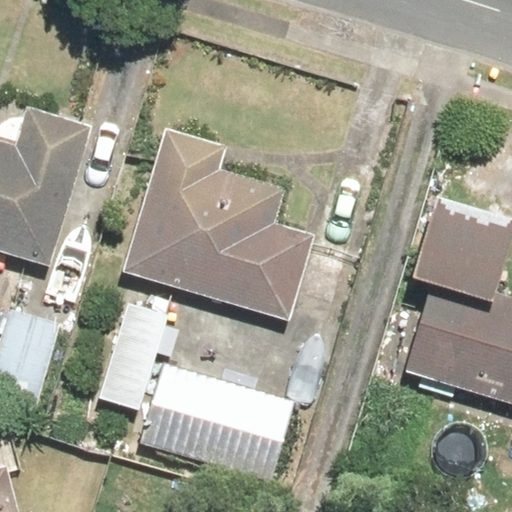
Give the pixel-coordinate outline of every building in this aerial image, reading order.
[(0,149),(0,256),(46,270),(86,130),(20,112),(9,152),(0,149)] [(156,130),(114,274),(285,324),(310,240),(266,228),(276,194),(212,176),(220,149),(156,130)] [(415,292),(390,372),(511,410),(511,304),(483,295),(504,229),(415,202),(389,284),(415,292)] [(106,401),(148,412),(162,359),(175,309),(133,298),(106,401)] [(72,321),(11,307),(0,355),(0,403),(50,415),(72,321)] [(306,396),(162,359),(148,412),(139,448),(283,485),(306,396)] [(0,511),(15,511),(4,467),(0,467),(0,511)]
